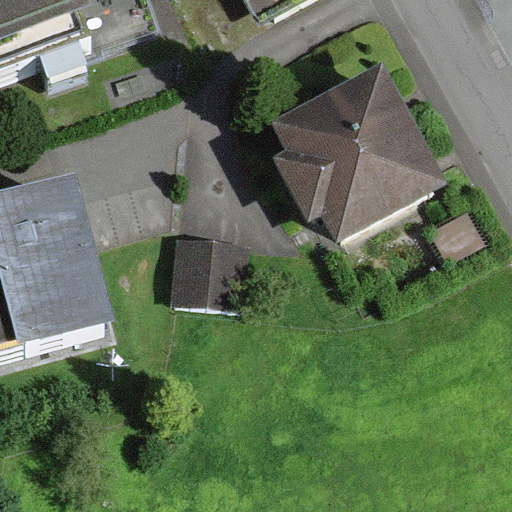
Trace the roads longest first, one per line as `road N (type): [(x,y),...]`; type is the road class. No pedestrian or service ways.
road 1 (unknown): [(361,0),(143,129),(113,167)]
road 2 (tertiary): [(511,170),(414,0)]
